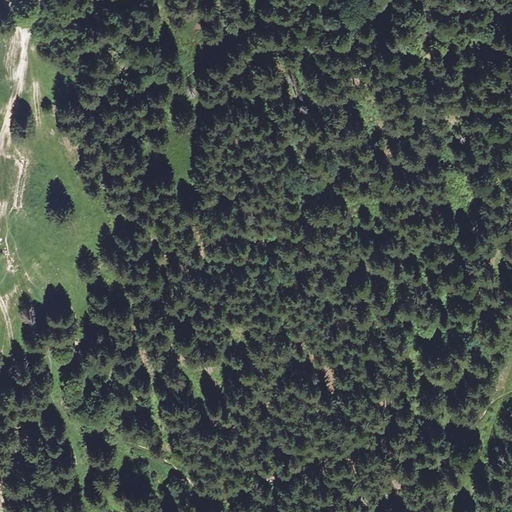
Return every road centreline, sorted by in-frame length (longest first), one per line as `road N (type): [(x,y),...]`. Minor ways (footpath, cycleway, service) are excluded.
road 1 (track): [(25,42),(38,123),(79,203),(82,256),(59,392),(78,436),(83,511)]
road 2 (track): [(32,0),(0,199)]
road 3 (track): [(511,338),(477,446),(445,511)]
